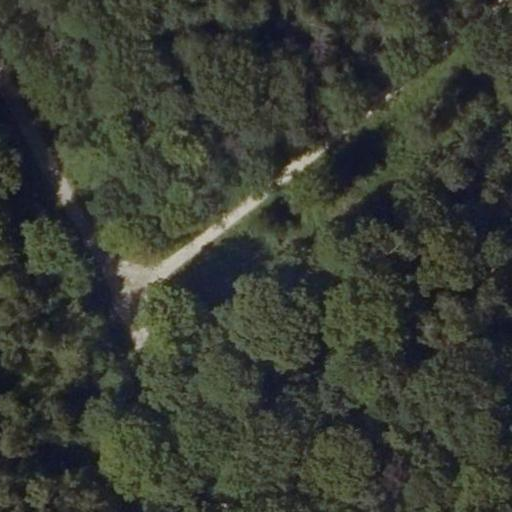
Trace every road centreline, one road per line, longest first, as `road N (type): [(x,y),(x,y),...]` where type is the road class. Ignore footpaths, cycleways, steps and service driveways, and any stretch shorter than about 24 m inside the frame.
road 1 (track): [(0,54),(100,212),(262,511)]
road 2 (track): [(506,0),(143,289)]
road 3 (track): [(0,381),(79,407),(137,511)]
